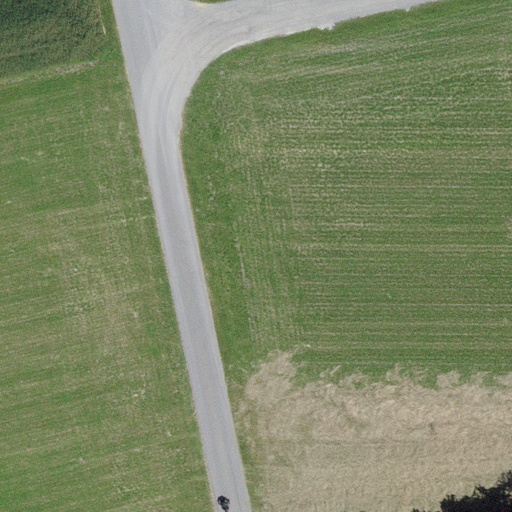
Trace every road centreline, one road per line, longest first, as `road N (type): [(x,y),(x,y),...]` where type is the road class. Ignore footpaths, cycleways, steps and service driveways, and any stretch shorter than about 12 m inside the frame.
road 1 (unclassified): [(129,0),(231,511)]
road 2 (track): [(138,44),(323,0)]
